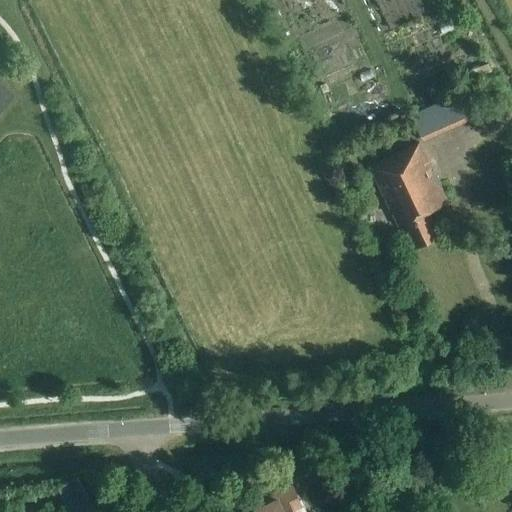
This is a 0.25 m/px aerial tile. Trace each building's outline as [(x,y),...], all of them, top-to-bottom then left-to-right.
[(453,96),(425,109),(412,115),(423,141),(464,122),(453,96)] [(419,143),(369,167),(398,226),(404,223),(416,248),(440,236),(428,212),(448,202),(419,143)] [(338,476),(330,459),(314,467),(322,484),(338,476)] [(306,511),(300,500),(298,501),(292,489),(247,510),(248,511),(306,511)] [(91,511),(93,511),(83,491),(65,500),(70,511),(91,511)]
